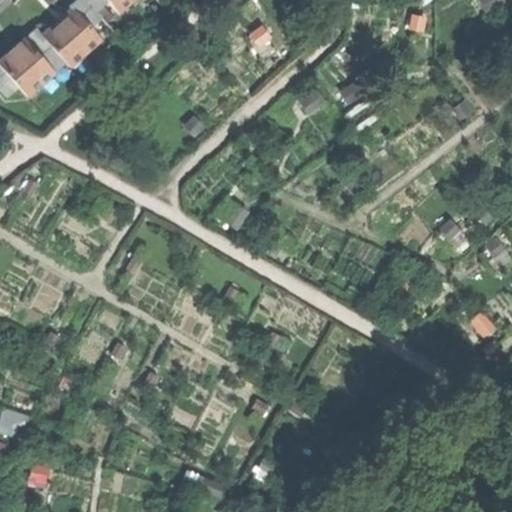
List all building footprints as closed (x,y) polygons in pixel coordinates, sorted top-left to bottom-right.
[(95,11),(85,0),(75,0),(69,6),(71,8),(89,27),(100,17),(95,11)] [(85,0),(95,11),(107,0),(106,0),(85,0)] [(106,0),(107,0),(118,13),(131,0),(106,0)] [(89,27),(71,8),(64,15),(66,18),(52,31),(49,28),(41,35),(62,59),(65,63),(80,50),(83,54),(100,39),(89,27)] [(56,21),(49,28),(52,31),(66,18),(64,15),(60,18),(59,19),(56,21)] [(62,59),(41,35),(36,29),(25,38),(51,68),(62,59)] [(51,68),(25,38),(18,44),(17,45),(13,48),(0,59),(0,65),(19,87),(27,96),(54,72),(51,68)] [(69,67),(83,54),(80,50),(65,63),(69,67)] [(54,72),(65,63),(62,59),(51,68),(54,72)] [(19,87),(0,65),(0,89),(7,97),(19,87)] [(6,408),(2,430),(25,434),(30,413),(6,408)]
